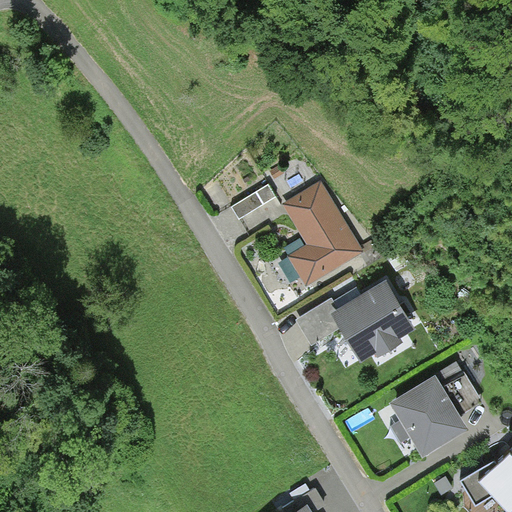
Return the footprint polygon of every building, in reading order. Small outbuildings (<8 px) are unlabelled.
[(279,163),(270,169),(275,177),(285,171),(279,163)] [(307,282),(364,247),(321,177),(282,201),(301,231),(308,242),(289,253),(307,282)] [(232,203),(239,215),(277,193),(270,181),(232,203)] [(337,301),(332,304),(342,322),(362,353),(376,345),(378,348),(403,333),(400,328),(416,318),(387,271),(337,301)] [(332,293),(296,314),(312,340),(342,322),(332,304),(337,301),(332,293)] [(436,365),(390,393),(423,447),(442,435),(468,419),(436,365)] [(511,444),(511,443),(509,441),(479,470),(510,503),(511,501),(511,444)] [(453,483),(446,473),(435,479),(442,490),(453,483)] [(287,501),(290,506),(307,495),(315,506),(326,499),(316,483),(287,501)] [(279,511),(317,511),(315,506),(307,495),(290,506),(279,511)]
